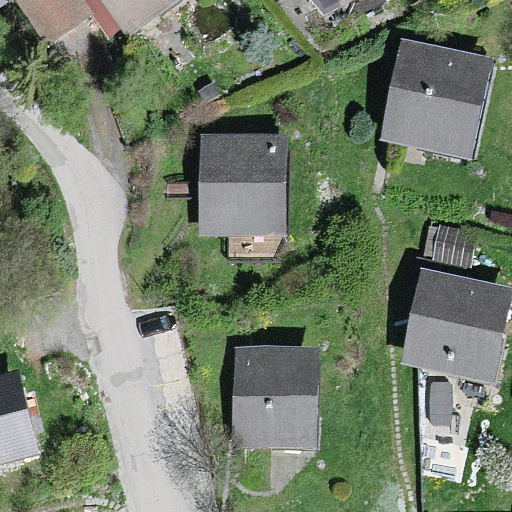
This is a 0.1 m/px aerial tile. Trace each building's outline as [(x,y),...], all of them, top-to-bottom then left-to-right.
[(95,0),(132,51),(204,0),(95,0)] [(312,0),(334,24),(387,0),(312,0)] [(505,73),(408,55),(389,156),(486,175),(505,73)] [(300,149),(211,149),(211,245),(300,245),(300,149)] [(511,370),(511,301),(434,284),(412,381),(505,402),(511,370)] [(331,363),(245,359),(241,459),(326,463),(331,363)] [(26,387),(0,393),(0,479),(46,468),(26,387)]
